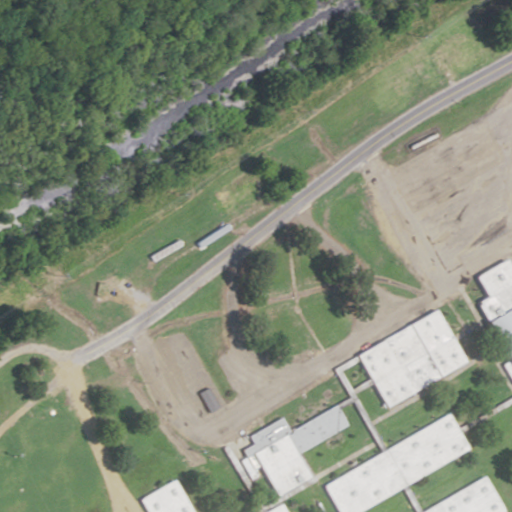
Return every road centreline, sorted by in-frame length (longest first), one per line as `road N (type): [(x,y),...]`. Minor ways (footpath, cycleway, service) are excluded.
road 1 (residential): [(0,423),(65,365),(198,278),(398,126),(511,60)]
road 2 (residential): [(132,324),(177,405),(193,422),(217,427),(378,323)]
road 3 (residential): [(65,365),(123,511)]
road 4 (residential): [(378,323),(364,287),(293,207)]
